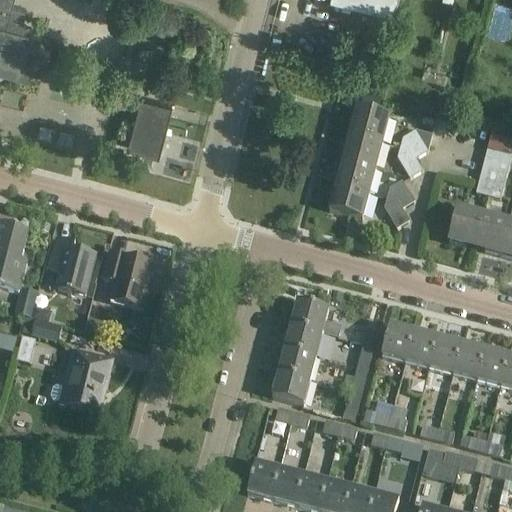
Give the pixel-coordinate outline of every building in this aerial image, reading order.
[(0,0),(0,77),(4,75),(30,82),(33,68),(40,64),(47,66),(50,52),(37,49),(40,37),(19,32),(25,11),(12,7),(13,0),(0,0)] [(334,0),(349,4),(394,15),(398,0),(334,0)] [(159,157),(173,106),(141,97),(127,149),(159,157)] [(349,138),(382,146),(388,120),(356,112),(349,138)] [(411,154),(415,162),(427,154),(415,133),(403,141),(400,151),(411,154)] [(382,146),(349,138),(342,163),(375,171),(382,146)] [(411,154),(400,151),(398,160),(410,181),(422,174),(415,162),(411,154)] [(488,199),(499,155),(487,152),(475,196),(488,199)] [(511,158),(499,155),(488,199),(500,202),(511,158)] [(375,171),(342,163),(336,188),(369,197),(375,171)] [(398,204),(402,212),(414,205),(402,184),(390,192),(387,201),(398,204)] [(369,197),(336,188),(329,214),(362,222),(369,197)] [(398,204),(387,201),(385,211),(397,232),(410,224),(402,212),(398,204)] [(457,212),(454,225),(449,245),(474,251),(483,218),(457,212)] [(483,218),(474,251),(500,258),(508,225),(483,218)] [(43,223),(40,233),(48,235),(50,225),(43,223)] [(511,225),(508,225),(500,258),(511,261),(511,225)] [(0,291),(18,296),(27,264),(21,263),(28,235),(0,227),(0,291)] [(355,228),(346,228),(347,239),(356,239),(355,228)] [(52,261),(50,271),(61,274),(57,292),(85,299),(88,289),(90,279),(95,260),(81,257),(80,260),(72,258),(75,247),(57,242),(52,261)] [(110,305),(124,308),(143,313),(155,269),(127,262),(128,260),(109,255),(102,281),(115,285),(110,305)] [(17,317),(31,321),(37,298),(23,294),(17,317)] [(330,294),(328,302),(335,303),(337,295),(330,294)] [(291,329),(322,337),(328,313),(297,305),(291,329)] [(35,311),(32,321),(44,324),(46,314),(35,311)] [(43,325),(44,324),(32,321),(32,322),(26,321),(21,336),(58,345),(61,330),(43,325)] [(87,321),(84,335),(96,338),(109,341),(111,332),(104,331),(105,326),(87,321)] [(322,337),(291,329),(285,353),(316,361),(322,337)] [(389,329),(384,348),(381,360),(405,366),(413,335),(389,329)] [(365,332),(361,347),(373,350),(377,335),(365,332)] [(0,335),(0,353),(13,356),(17,339),(0,335)] [(437,341),(413,335),(405,366),(429,372),(437,341)] [(21,338),(15,365),(30,368),(36,341),(21,338)] [(461,347),(437,341),(429,372),(453,379),(461,347)] [(367,374),(373,350),(361,347),(355,371),(367,374)] [(485,354),(461,347),(453,379),(477,385),(485,354)] [(72,353),(63,390),(57,389),(53,391),(51,399),(53,404),(59,405),(58,407),(100,418),(113,364),(72,353)] [(316,361),(285,353),(278,377),(309,385),(316,361)] [(509,360),(485,354),(477,385),(501,391),(509,360)] [(511,360),(509,360),(501,391),(511,394),(511,360)] [(341,393),(349,395),(361,398),(367,374),(355,371),(353,380),(345,378),(341,393)] [(309,385),(278,377),(272,401),(303,409),(309,385)] [(354,426),(361,398),(349,395),(342,423),(354,426)] [(374,416),(366,414),(363,426),(388,432),(394,410),(377,405),(374,416)] [(407,413),(394,410),(388,432),(404,436),(406,424),(404,424),(407,413)] [(275,424),(290,428),(293,417),(278,413),(275,424)] [(309,421),(293,417),(290,428),(306,432),(309,421)] [(325,424),(325,426),(322,436),(339,440),(342,429),(325,424)] [(357,433),(342,429),(339,440),(353,444),(357,433)] [(419,441),(436,445),(439,433),(422,429),(419,441)] [(439,433),(436,445),(459,451),(464,431),(454,429),(453,436),(439,433)] [(389,441),(373,437),(370,448),(386,453),(389,441)] [(422,450),(389,441),(386,453),(409,459),(407,468),(417,470),(422,450)] [(470,441),(467,452),(467,453),(484,458),(487,446),(470,441)] [(487,446),(484,458),(499,461),(502,450),(487,446)] [(385,467),(398,470),(401,458),(388,454),(385,467)] [(461,460),(445,455),(442,467),(458,471),(461,460)] [(461,460),(458,471),(481,478),(485,466),(461,460)] [(481,478),(506,484),(509,472),(485,466),(481,478)] [(255,467),(247,498),(271,504),(279,473),(255,467)] [(271,504),(295,510),(303,479),(279,473),(271,504)] [(300,511),(319,511),(327,486),(303,479),(295,510),(300,511)] [(345,511),(351,492),(327,486),(319,511),(345,511)] [(345,511),(371,511),(375,498),(351,492),(345,511)] [(375,498),(371,511),(396,511),(399,504),(375,498)]
